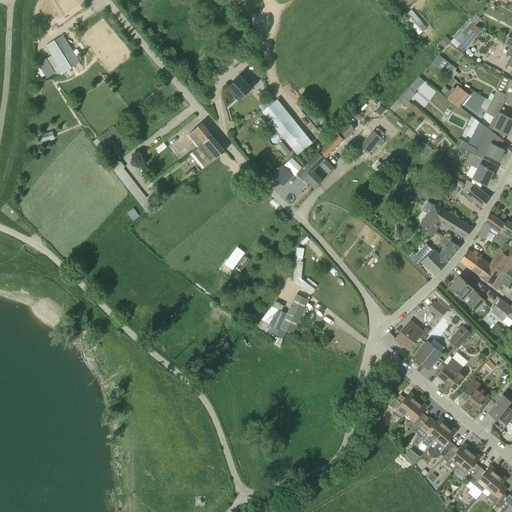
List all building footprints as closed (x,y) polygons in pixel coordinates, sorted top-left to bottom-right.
[(241,0),(250,13),(271,0),(241,0)] [(416,34),(426,28),(414,8),(404,14),(416,34)] [(470,20),(476,24),(481,18),(475,14),(470,20)] [(46,47),(52,56),(47,59),(53,70),(59,67),(62,72),(79,62),(63,36),(46,47)] [(458,72),(455,71),(456,69),(438,55),(432,62),(453,78),(458,72)] [(251,77),(246,81),(240,75),(227,87),(239,100),(257,84),(251,77)] [(400,106),(406,111),(412,104),(408,100),(426,80),(420,75),(390,107),(395,112),(400,106)] [(511,80),(510,79),(502,93),(497,91),(491,101),(501,106),(504,100),(511,104),(511,80)] [(420,94),(414,101),(423,109),(438,92),(425,81),(416,91),(420,94)] [(470,94),(458,86),(448,99),(461,107),(470,94)] [(486,112),(494,116),(498,118),(494,127),(508,134),(511,126),(511,119),(498,112),(501,106),(491,101),(486,112)] [(304,132),(285,109),(269,122),(287,145),(304,132)] [(188,134),(199,147),(212,135),(202,123),(188,134)] [(354,129),(348,123),(318,153),(325,159),(354,129)] [(114,126),(97,138),(101,144),(105,149),(121,136),(114,126)] [(376,128),(366,140),(360,147),(367,154),(384,134),(376,128)] [(502,140),(488,128),(487,128),(477,148),(461,140),(458,146),(470,152),(470,153),(483,159),(486,154),(499,161),(504,150),(498,147),(502,140)] [(44,141),(55,139),(54,131),(43,133),(44,141)] [(225,151),(212,135),(199,147),(192,152),(205,168),(212,162),(221,154),(225,151)] [(282,141),(277,145),(285,154),(290,150),(282,141)] [(334,168),(325,159),(318,153),(306,165),(297,174),(303,180),(304,179),(315,189),(323,181),(313,171),(319,164),(329,173),(334,168)] [(478,169),(473,178),(486,185),(493,172),(487,169),(488,168),(480,164),(483,159),(470,153),(465,162),(478,169)] [(283,166),(274,175),(279,180),(288,172),(283,166)] [(489,197),(478,189),(469,181),(462,191),(483,208),(489,197)] [(458,192),(457,191),(458,188),(451,183),(445,190),(454,197),(458,192)] [(144,207),(151,203),(145,194),(141,197),(143,200),(141,202),(144,207)] [(445,212),(438,207),(433,203),(419,225),(424,227),(433,233),(440,222),(466,237),(471,228),(445,212)] [(490,263),(506,275),(511,266),(511,247),(506,243),(511,233),(511,223),(507,221),(505,224),(490,213),(485,222),(499,232),(493,241),(501,246),(498,249),(500,250),(490,263)] [(477,235),(485,240),(492,228),(483,223),(477,235)] [(408,256),(418,266),(423,261),(436,274),(446,263),(460,247),(444,237),(439,243),(445,248),(439,256),(426,244),(416,254),(413,252),(408,256)] [(297,246),(293,286),(315,288),(316,280),(302,279),(305,247),(297,246)] [(225,263),(232,269),(244,252),(237,247),(225,263)] [(472,270),(479,258),(468,250),(460,261),(472,270)] [(489,265),(479,258),(472,270),(479,275),(483,269),(486,270),(489,265)] [(511,281),(511,278),(506,275),(490,263),(489,265),(486,270),(483,269),(479,275),(481,276),(481,277),(497,290),(502,284),(508,287),(511,281)] [(475,311),(485,301),(476,293),(477,293),(472,289),(473,289),(459,276),(449,288),(462,300),(467,295),(472,300),(468,305),(475,311)] [(296,292),(288,311),(269,303),(259,327),(279,335),(276,341),(281,343),(287,329),(295,332),(309,297),(296,292)] [(440,319),(446,312),(449,307),(439,298),(435,303),(434,301),(428,308),(440,319)] [(511,319),(511,307),(510,306),(501,299),(491,311),(503,321),(507,316),(511,319)] [(414,328),(408,324),(394,340),(401,346),(403,344),(408,349),(421,334),(420,334),(422,331),(416,325),(414,328)] [(474,330),(468,324),(465,327),(464,326),(449,341),(457,348),(472,333),(471,333),(474,330)] [(415,357),(429,368),(441,353),(428,342),(415,357)] [(458,372),(463,367),(452,358),(438,376),(454,390),(465,377),(458,372)] [(484,366),(490,372),(496,365),(490,359),(484,366)] [(473,380),(461,395),(477,409),(488,396),(478,387),(479,385),(473,380)] [(406,415),(417,402),(412,398),(414,395),(410,392),(405,398),(400,394),(396,399),(394,397),(389,403),(396,409),(397,408),(406,415)] [(511,402),(503,394),(488,413),(496,420),(493,423),(502,430),(509,421),(511,423),(511,402)] [(407,424),(417,432),(425,423),(429,418),(422,413),(427,406),(423,403),(421,405),(417,402),(406,415),(411,419),(407,424)] [(431,445),(435,440),(446,426),(442,422),(444,420),(440,417),(434,423),(429,418),(425,423),(417,432),(414,435),(418,439),(421,436),(431,445)] [(444,457),(450,450),(454,445),(449,441),(457,431),(453,428),(451,430),(446,426),(435,440),(439,443),(434,449),(444,457)] [(455,470),(470,452),(466,449),(468,446),(464,443),(459,449),(454,445),(450,450),(444,457),(443,458),(448,462),(447,463),(455,470)] [(414,447),(406,453),(413,462),(421,457),(414,447)] [(470,452),(455,470),(464,477),(465,477),(469,481),(480,467),(476,463),(481,457),(477,454),(475,456),(470,452)] [(482,492),(486,488),(497,474),(492,471),(494,468),(490,465),(485,471),(480,467),(469,481),(482,492)] [(501,478),(497,474),(486,488),(491,492),(487,496),(496,503),(504,493),(507,489),(502,486),(507,479),(503,476),(501,478)] [(511,511),(511,491),(505,500),(508,502),(503,509),(505,511),(504,511),(511,511)]
